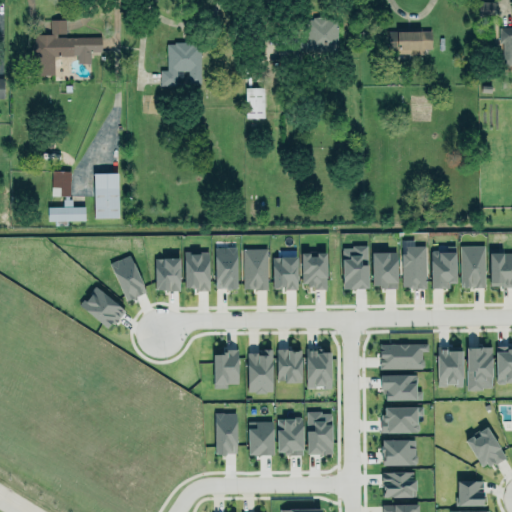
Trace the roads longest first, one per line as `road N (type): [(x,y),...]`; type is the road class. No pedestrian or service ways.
road 1 (residential): [(511,316),(184,319)]
road 2 (residential): [(347,318),(349,511)]
road 3 (residential): [(349,481),(218,485),(193,491),(174,511)]
